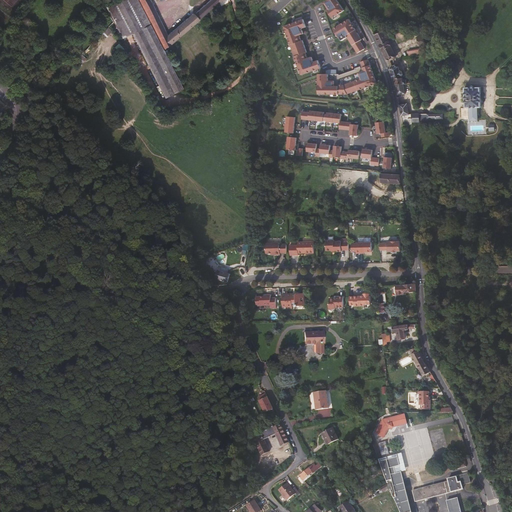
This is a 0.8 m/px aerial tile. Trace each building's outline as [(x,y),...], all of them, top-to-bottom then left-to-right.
[(217,2),(220,0),(116,0),(104,7),(121,38),(131,33),(164,98),(181,89),(161,50),(169,44),(198,19),(217,2)] [(325,0),(327,2),(324,5),(332,19),(343,12),(335,0),(325,0)] [(304,20),(284,27),(302,77),(322,70),(318,62),(314,64),(313,59),(312,57),(308,59),(306,55),(308,53),(302,37),(305,36),(303,30),(307,29),(304,20)] [(349,20),(333,30),(337,37),(341,42),(347,39),(352,46),(357,54),(365,50),(349,20)] [(100,33),(102,34),(109,27),(108,25),(100,33)] [(391,46),(396,44),(392,37),(390,32),(386,33),(391,46)] [(398,61),(391,46),(386,33),(378,37),(390,64),(398,61)] [(416,40),(420,48),(426,46),(422,37),(416,40)] [(113,47),(118,53),(122,49),(116,44),(113,47)] [(341,97),(377,85),(369,60),(359,63),(363,72),(357,74),(359,81),(344,86),(338,86),(338,88),(334,88),(334,83),(328,82),(328,76),(318,75),(317,96),(341,97)] [(391,69),(395,80),(396,80),(403,79),(399,68),(391,69)] [(405,81),(405,78),(403,79),(396,80),(399,96),(407,96),(406,88),(410,87),(410,85),(410,83),(406,83),(405,81)] [(467,88),(469,109),(484,107),(482,86),(467,88)] [(444,121),(443,115),(409,116),(408,105),(400,106),(403,123),(406,123),(406,120),(408,120),(413,120),(413,127),(421,126),(421,122),(444,121)] [(324,122),(327,122),(327,115),(325,115),(325,113),(311,112),(311,114),(304,113),(303,120),(324,123),(324,122)] [(339,130),(347,131),(348,123),(341,122),(341,115),(334,114),(333,124),(340,124),(339,130)] [(295,135),(296,119),(288,119),(286,134),(295,135)] [(351,123),(348,123),(347,131),(350,131),(350,137),(358,137),(359,126),(351,125),(351,123)] [(384,124),(376,124),(377,135),(381,135),(381,138),(385,138),(384,124)] [(287,151),(296,152),(298,139),(288,138),(287,151)] [(317,145),(308,144),(307,153),(315,154),(315,156),(319,157),(320,154),(320,150),(316,149),(317,145)] [(320,150),(320,154),(329,155),(329,158),(332,159),(333,150),(330,150),(330,147),(320,146),(320,150)] [(342,148),(333,147),(333,150),(332,159),(343,160),(344,152),(341,152),(342,148)] [(372,151),(362,150),(361,159),(371,161),(370,166),(379,167),(380,158),(372,157),(372,151)] [(349,152),(344,152),(343,160),(359,162),(360,152),(349,151),(349,152)] [(392,159),(384,158),(383,170),(391,170),(392,159)] [(381,183),(402,184),(400,175),(382,174),(381,183)] [(380,193),(380,183),(371,183),(370,193),(380,193)] [(379,211),(380,193),(370,193),(370,204),(373,204),(373,211),(379,211)] [(334,242),(334,241),(326,241),(326,252),(334,252),(334,253),(341,253),(341,251),(349,251),(349,243),(341,243),(341,242),(334,242)] [(388,251),(400,251),(400,241),(384,242),(380,242),(380,250),(388,250),(388,251)] [(298,257),(298,255),(314,254),(314,243),(298,244),(298,247),(290,247),(290,257),(298,257)] [(360,254),(372,254),(372,244),(356,244),(356,245),(352,245),(352,253),(360,253),(360,254)] [(287,246),(280,246),(280,245),(265,245),(265,255),(275,255),(275,256),(280,256),(280,254),(287,254),(287,246)] [(225,274),(228,266),(215,262),(214,266),(212,271),(225,274)] [(403,294),(415,293),(414,285),(395,288),(396,297),(403,297),(403,294)] [(375,291),(374,291),(374,288),(368,289),(368,291),(354,291),(354,300),(358,301),(368,301),(368,300),(375,299),(375,291)] [(308,296),(308,289),(300,289),(300,290),(296,290),(296,289),(286,289),(286,302),(289,302),(291,302),(291,303),(296,304),(296,300),(301,301),(301,300),(306,300),(306,296),(308,296)] [(275,293),(275,290),(268,290),(268,292),(260,292),(260,300),(262,301),(275,300),(275,304),(280,304),(280,293),(275,293)] [(339,302),(348,302),(348,292),(343,291),(343,293),(333,293),(333,298),(333,304),(335,306),(337,304),(339,304),(339,302)] [(397,307),(391,308),(390,300),(384,300),(384,309),(390,309),(391,318),(392,318),(398,317),(397,307)] [(409,331),(408,330),(417,329),(416,323),(392,327),(393,333),(396,332),(397,339),(404,338),(403,333),(409,331)] [(329,338),(328,327),(309,327),(309,339),(320,339),(320,348),(328,348),(328,338),(329,338)] [(423,360),(416,346),(409,347),(416,363),(423,360)] [(429,371),(423,360),(416,363),(421,375),(429,371)] [(256,412),(250,399),(248,400),(247,398),(251,396),(247,388),(240,389),(234,392),(252,429),(262,423),(262,422),(260,423),(255,413),(256,412)] [(431,399),(429,399),(429,391),(418,391),(419,405),(422,405),(422,409),(431,409),(431,399)] [(330,409),(328,394),(315,395),(317,411),(330,409)] [(273,414),(265,399),(257,403),(265,418),(273,414)] [(395,427),(408,424),(405,414),(383,420),(375,433),(384,438),(389,429),(395,427)] [(330,442),(340,437),(334,426),(324,432),(330,442)] [(289,447),(284,435),(281,428),(273,432),(272,431),(261,437),(262,439),(255,442),(264,460),(271,456),(265,445),(276,439),(281,449),(282,450),(289,447)] [(400,511),(411,511),(401,471),(406,470),(402,453),(378,459),(400,511)] [(466,467),(464,459),(449,463),(451,471),(466,467)] [(316,472),(322,465),(319,462),(316,465),(314,463),(310,466),(316,472)] [(304,473),(309,469),(306,465),(297,471),(301,478),(305,475),(304,473)] [(463,489),(462,485),(471,483),(468,474),(448,480),(448,482),(413,491),(416,502),(463,489)] [(279,490),(287,499),(296,492),(288,482),(279,490)] [(375,498),(390,489),(388,484),(381,488),(382,490),(373,495),(375,498)] [(289,502),(297,495),(298,496),(301,494),(298,490),(296,492),(287,499),(289,502)] [(461,511),(457,497),(446,500),(448,511),(461,511)] [(259,511),(261,511),(255,501),(247,506),(250,511),(259,511)] [(355,511),(349,502),(340,508),(342,511),(355,511)]
